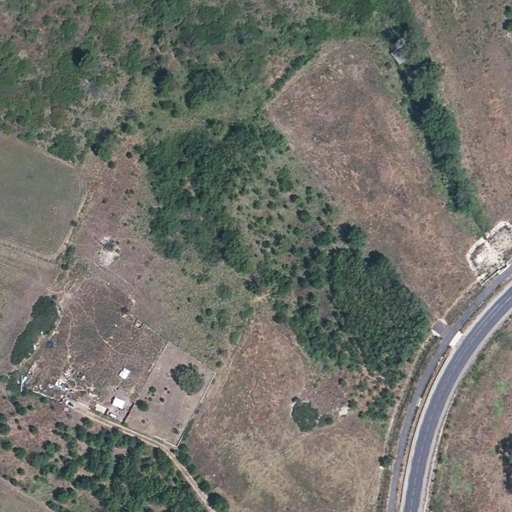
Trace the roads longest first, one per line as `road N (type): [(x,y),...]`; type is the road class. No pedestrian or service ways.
road 1 (tertiary): [(411,511),(427,426),(456,363),(511,296)]
road 2 (track): [(67,403),(165,449),(214,511)]
